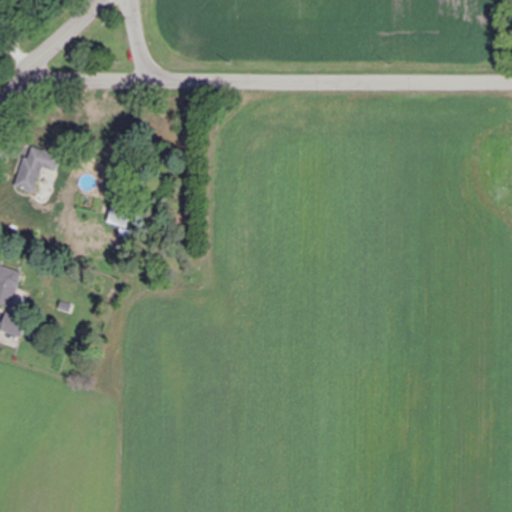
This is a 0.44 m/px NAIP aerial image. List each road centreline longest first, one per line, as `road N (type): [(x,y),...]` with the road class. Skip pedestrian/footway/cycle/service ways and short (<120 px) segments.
road 1 (residential): [(511,80),(153,83)]
road 2 (residential): [(16,74),(153,83)]
